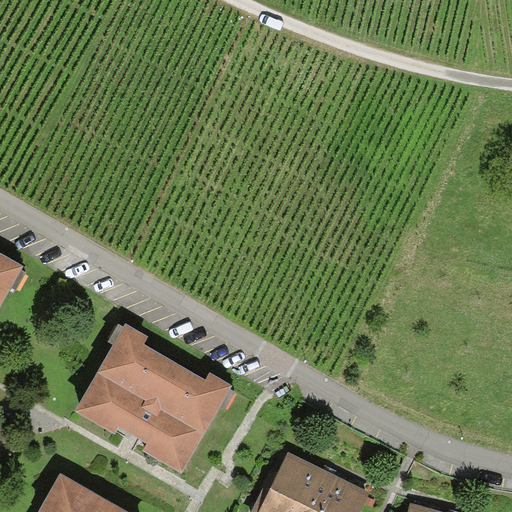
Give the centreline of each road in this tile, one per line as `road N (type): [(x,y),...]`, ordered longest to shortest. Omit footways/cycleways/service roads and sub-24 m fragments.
road 1 (residential): [(511,465),(420,438),(0,198)]
road 2 (track): [(239,0),(333,44),(511,85)]
